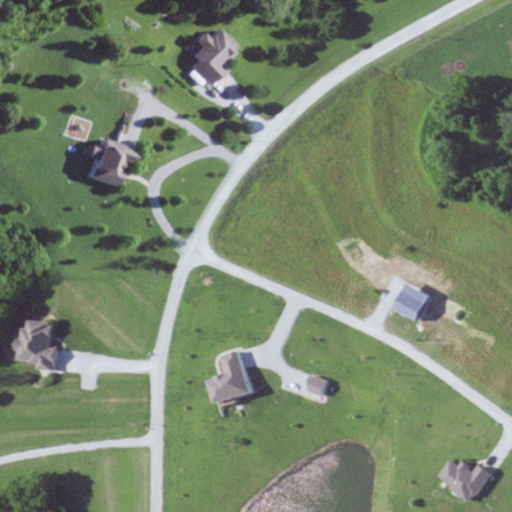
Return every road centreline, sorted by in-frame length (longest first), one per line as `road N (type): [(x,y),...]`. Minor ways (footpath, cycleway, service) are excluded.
road 1 (residential): [(468,0),(324,87),(287,116),(227,186),(195,248),(169,328),(157,511)]
road 2 (residential): [(195,248),(370,328),(511,422)]
